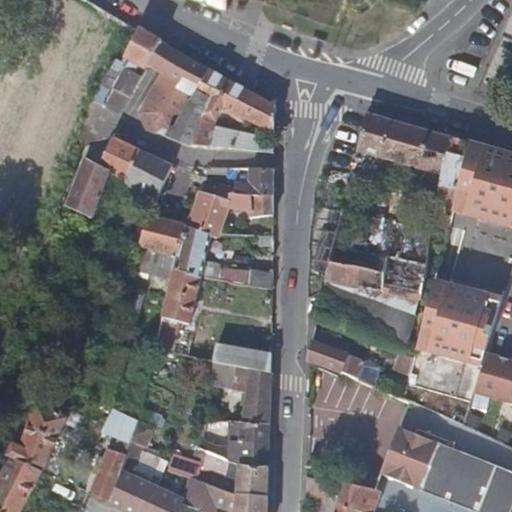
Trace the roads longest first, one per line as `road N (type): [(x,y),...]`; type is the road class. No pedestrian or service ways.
road 1 (residential): [(286,511),(303,164),(319,78)]
road 2 (residential): [(138,0),(319,78)]
road 3 (residential): [(375,92),(511,130)]
road 4 (residential): [(375,92),(468,0)]
